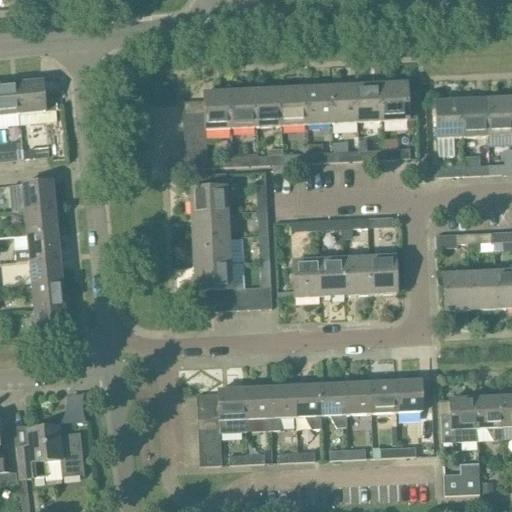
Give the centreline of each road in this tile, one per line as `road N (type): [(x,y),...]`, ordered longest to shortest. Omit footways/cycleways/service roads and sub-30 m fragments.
road 1 (residential): [(104,352),(414,336),(415,202)]
road 2 (residential): [(104,352),(72,39)]
road 3 (residential): [(213,28),(511,2)]
road 4 (residential): [(72,39),(213,28)]
road 5 (residential): [(415,202),(277,204)]
